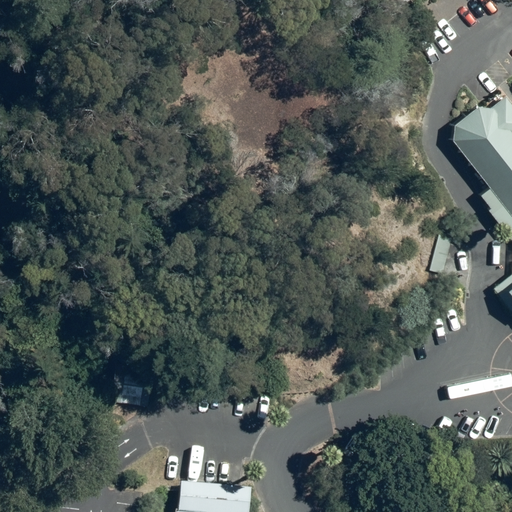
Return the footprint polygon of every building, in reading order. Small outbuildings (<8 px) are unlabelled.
[(391,0),(399,9),(409,0),(391,0)] [(511,103),(506,95),(494,105),(479,103),(455,122),(453,139),(490,185),(476,196),(511,241),(511,266),(488,285),(511,315),(511,103)] [(444,270),(451,236),(423,230),(416,265),(444,270)] [(147,403),(149,366),(118,364),(115,401),(147,403)] [(247,511),(250,489),(180,482),(177,511),(247,511)]
